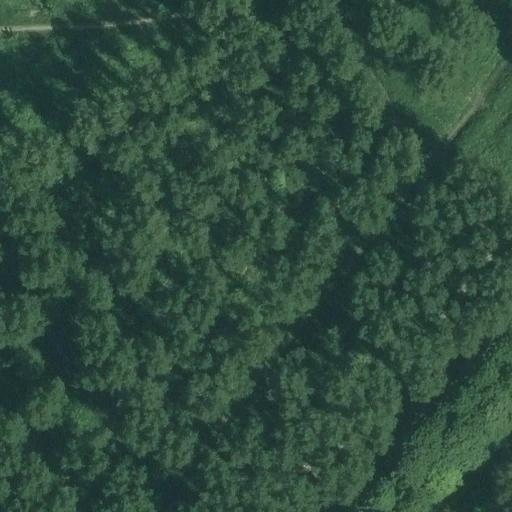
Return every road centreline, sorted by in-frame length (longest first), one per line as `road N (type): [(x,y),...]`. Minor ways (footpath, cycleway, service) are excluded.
road 1 (unknown): [(511,232),(290,511)]
road 2 (track): [(511,348),(378,507)]
